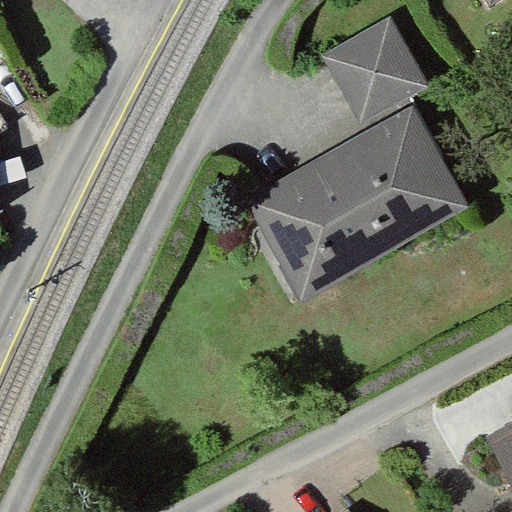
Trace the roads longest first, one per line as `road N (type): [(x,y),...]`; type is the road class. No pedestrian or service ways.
road 1 (residential): [(15,511),(203,132),(281,0)]
road 2 (residential): [(196,511),(511,340)]
road 3 (residential): [(0,305),(149,0)]
